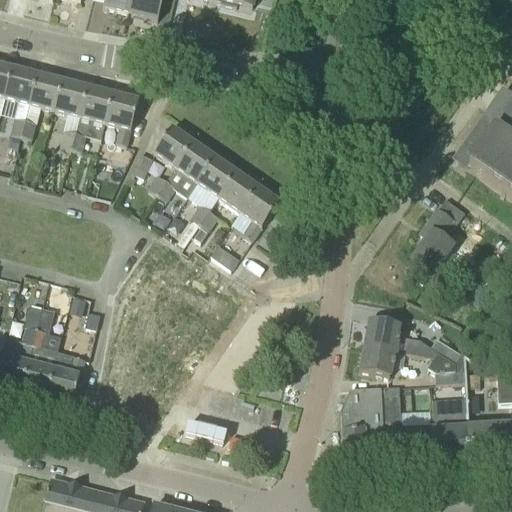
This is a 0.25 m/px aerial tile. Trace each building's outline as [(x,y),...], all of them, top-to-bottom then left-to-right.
[(129,19),(134,0),(105,0),(102,12),(129,19)] [(162,6),(162,0),(134,0),(129,19),(157,26),(162,6)] [(254,0),(207,0),(207,2),(221,5),(220,9),(236,13),(237,9),(252,13),(254,0)] [(0,104),(3,105),(3,104),(11,74),(0,70),(0,104)] [(9,140),(20,143),(24,126),(28,111),(36,80),(11,74),(3,104),(18,108),(9,140)] [(36,80),(28,111),(53,117),(61,86),(36,80)] [(61,86),(53,117),(79,124),(87,93),(61,86)] [(87,93),(79,124),(104,130),(112,100),(87,93)] [(115,149),(125,152),(130,137),(138,106),(112,100),(104,130),(119,134),(115,149)] [(502,100),(489,117),(455,166),(501,198),(499,200),(503,203),(505,201),(511,206),(511,116),(510,115),(511,111),(511,106),(510,104),(505,101),(502,100)] [(24,126),(20,143),(31,146),(35,129),(24,126)] [(153,159),(174,174),(192,148),(171,133),(153,159)] [(71,156),(75,139),(63,136),(59,152),(71,156)] [(81,158),(85,142),(86,142),(75,139),(71,156),(81,158)] [(7,150),(17,153),(20,143),(9,141),(7,150)] [(196,189),(214,163),(192,148),(174,174),(196,189)] [(152,165),(140,159),(125,189),(131,192),(136,181),(142,184),(152,165)] [(218,204),(236,178),(214,163),(196,189),(218,204)] [(236,178),(218,204),(239,219),(257,193),(236,178)] [(147,195),(155,201),(165,187),(156,181),(147,195)] [(155,201),(164,208),(174,195),(165,187),(155,201)] [(250,227),(241,240),(251,247),(279,208),(257,193),(239,219),(250,227)] [(440,243),(452,227),(456,230),(464,219),(444,205),(436,216),(424,233),(423,233),(418,240),(425,245),(404,275),(425,291),(452,252),(440,243)] [(199,231),(208,217),(198,210),(189,224),(191,226),(199,231)] [(208,217),(199,231),(207,238),(217,223),(208,217)] [(199,231),(191,226),(176,248),(183,253),(187,248),(199,231)] [(224,236),(218,232),(213,238),(220,243),(224,236)] [(200,233),(193,243),(200,248),(207,238),(200,233)] [(218,251),(210,262),(231,277),(239,265),(218,251)] [(236,297),(195,269),(102,403),(136,427),(147,411),(154,416),(165,401),(158,396),(171,377),(178,382),(197,354),(190,350),(203,330),(210,335),(236,297)] [(471,284),(465,289),(469,295),(476,290),(471,284)] [(70,315),(69,318),(81,321),(81,319),(84,306),(73,303),(70,315)] [(16,364),(3,361),(0,372),(0,393),(20,398),(36,337),(41,314),(29,311),(20,347),(16,364)] [(53,374),(56,359),(57,357),(45,354),(53,317),(41,314),(36,337),(20,398),(45,405),(53,374)] [(98,321),(87,318),(84,332),(95,335),(98,321)] [(363,353),(396,359),(396,358),(433,363),(436,359),(455,369),(461,361),(435,345),(430,354),(419,346),(396,342),(398,331),(368,325),(363,353)] [(394,372),(396,359),(363,353),(358,378),(388,383),(390,371),(394,372)] [(83,366),(56,359),(53,374),(45,405),(71,411),(83,366)] [(462,361),(461,361),(455,369),(436,359),(433,363),(427,374),(434,379),(435,390),(464,388),(462,361)] [(511,370),(495,372),(497,410),(511,409),(511,411),(511,429),(467,431),(467,433),(469,471),(511,469),(511,370)] [(466,394),(480,393),(479,375),(466,375),(466,394)] [(380,400),(381,400),(385,475),(433,473),(431,434),(430,430),(400,431),(398,393),(380,394),(380,400)] [(385,475),(381,400),(380,400),(380,394),(351,395),(340,418),(342,450),(341,450),(342,478),(385,475)] [(433,473),(467,472),(469,471),(467,433),(431,434),(433,473)] [(67,511),(73,490),(50,484),(50,485),(42,511),(67,511)] [(92,511),(96,496),(73,490),(67,511),(92,511)] [(116,511),(119,502),(96,496),(92,511),(116,511)] [(141,511),(143,508),(119,502),(116,511),(141,511)]
